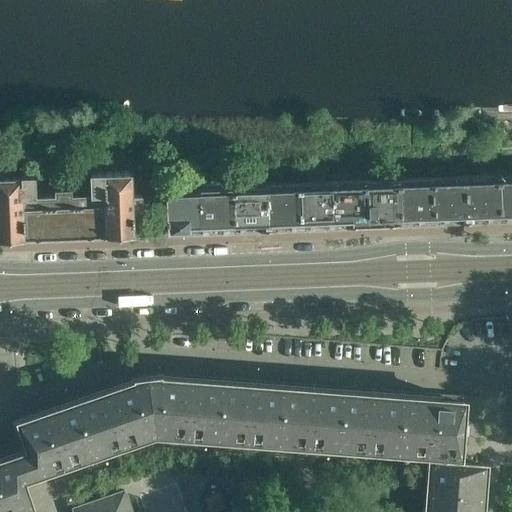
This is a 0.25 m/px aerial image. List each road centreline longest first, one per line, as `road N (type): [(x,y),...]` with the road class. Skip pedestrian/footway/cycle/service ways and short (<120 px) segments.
road 1 (primary): [(0,310),(511,287)]
road 2 (primary): [(511,248),(0,266)]
